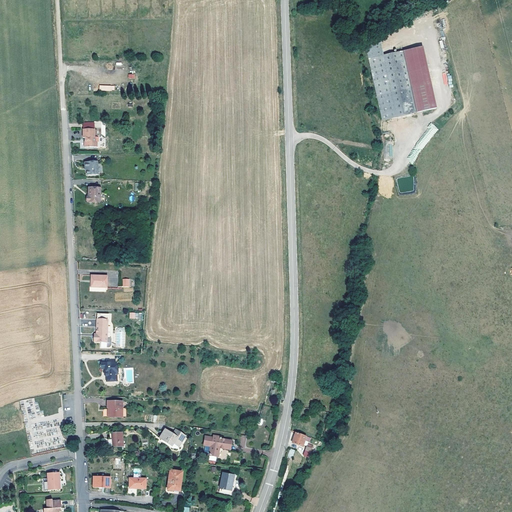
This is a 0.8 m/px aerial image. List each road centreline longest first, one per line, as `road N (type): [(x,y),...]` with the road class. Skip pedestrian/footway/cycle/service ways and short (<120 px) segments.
road 1 (tertiary): [(285,0),(294,362),(258,511)]
road 2 (residential): [(80,451),(62,70)]
